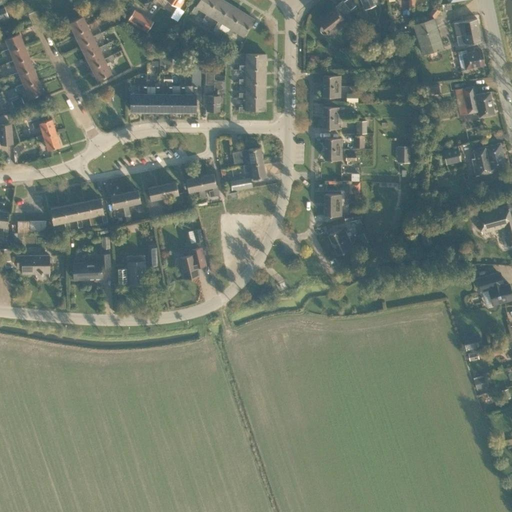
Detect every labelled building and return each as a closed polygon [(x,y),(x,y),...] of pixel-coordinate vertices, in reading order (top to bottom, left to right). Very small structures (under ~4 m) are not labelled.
[(242,36),(254,17),(225,0),(196,0),(191,10),(201,16),(201,17),(218,27),(220,23),(242,36)] [(355,5),(350,0),(345,0),(343,1),(350,10),(355,5)] [(360,0),(364,9),(373,5),(371,0),(360,0)] [(349,10),(342,1),(324,15),(325,16),(318,22),(321,25),(320,26),(320,31),(322,33),(323,34),(329,33),(332,36),(339,31),(335,27),(344,19),(342,16),(349,10)] [(0,20),(8,17),(5,7),(0,8),(0,20)] [(130,20),(144,28),(149,19),(136,11),(130,20)] [(66,20),(94,81),(110,73),(82,13),(66,20)] [(120,23),(126,20),(122,14),(117,17),(120,23)] [(443,48),(434,18),(414,24),(423,54),(443,48)] [(475,18),(453,23),(456,36),(462,34),(464,44),(480,41),(475,18)] [(410,33),(409,27),(400,28),(401,35),(410,33)] [(25,99),(41,93),(18,30),(0,36),(0,44),(5,43),(25,99)] [(466,53),(465,49),(456,51),(460,70),(472,68),(473,66),(484,64),(481,50),(466,53)] [(191,63),(191,85),(192,85),(197,85),(199,85),(200,85),(201,63),(191,63)] [(210,93),(210,110),(220,110),(220,102),(225,102),(225,72),(206,72),(206,83),(213,83),(213,93),(210,93)] [(323,86),(340,86),(340,75),(323,75),(323,86)] [(166,82),(167,85),(172,85),(172,76),(164,76),(164,82),(166,82)] [(440,94),(439,84),(424,86),(426,96),(440,94)] [(144,110),(144,94),(147,94),(147,85),(142,85),(142,94),(131,94),(131,110),(144,110)] [(156,110),(156,94),(159,94),(159,85),(154,85),(154,94),(147,94),(144,94),(144,110),(156,110)] [(169,110),(169,94),(172,94),(172,85),(167,85),(167,94),(159,94),(156,94),(156,110),(169,110)] [(182,111),(182,94),(184,94),(184,85),(180,85),(180,94),(172,94),(169,94),(169,110),(182,111)] [(195,111),(195,95),(197,95),(197,85),(192,85),(192,94),(184,94),(182,94),(182,111),(195,111)] [(247,85),(246,98),(264,99),(267,99),(267,93),(268,93),(268,86),(247,85)] [(340,86),(323,86),(323,97),(339,97),(340,86)] [(475,94),(473,86),(455,90),(457,99),(446,101),(449,115),(459,113),(460,114),(477,111),(479,117),(494,114),(490,91),(475,94)] [(246,98),(246,114),(264,114),(264,99),(246,98)] [(323,117),(339,118),(339,107),(323,107),(323,115),(323,117)] [(52,116),(40,119),(39,112),(27,114),(28,121),(32,120),(33,126),(39,125),(43,149),(58,146),(52,116)] [(339,118),(323,117),(322,128),(339,129),(339,118)] [(355,133),(366,133),(366,120),(355,120),(355,133)] [(11,124),(0,124),(0,137),(1,145),(13,144),(11,124)] [(354,147),(364,147),(364,135),(354,135),(354,147)] [(324,149),(341,149),(341,138),(324,138),(324,149)] [(248,141),(247,163),(268,164),(269,149),(255,148),(256,142),(248,141)] [(18,153),(24,147),(19,142),(13,148),(18,153)] [(506,166),(500,143),(473,150),(474,157),(472,158),(476,175),(491,172),(490,170),(506,166)] [(410,146),(397,146),(397,162),(410,162),(410,146)] [(443,151),(446,164),(461,160),(458,148),(443,151)] [(341,149),(324,149),(324,160),(341,160),(341,149)] [(247,163),(247,177),(267,178),(268,164),(247,163)] [(182,178),(185,191),(210,186),(212,196),(220,194),(215,171),(182,178)] [(230,182),(232,190),(252,187),(250,178),(230,182)] [(144,186),(147,199),(179,193),(177,179),(144,186)] [(139,188),(107,195),(110,207),(141,200),(139,188)] [(324,205),(340,205),(341,194),(324,194),(324,205)] [(49,223),(106,212),(103,196),(46,207),(49,223)] [(19,198),(7,198),(7,215),(15,215),(15,224),(20,224),(20,215),(19,198)] [(32,198),(19,198),(20,215),(32,214),(32,218),(39,218),(39,206),(33,206),(32,198)] [(340,205),(324,205),(324,216),(340,216),(340,205)] [(507,205),(476,213),(481,233),(504,227),(506,236),(504,236),(506,245),(508,244),(509,246),(511,244),(511,222),(507,205)] [(345,221),(361,219),(360,211),(344,214),(345,221)] [(354,226),(357,232),(363,229),(361,223),(354,226)] [(333,245),(348,238),(343,228),(328,235),(333,245)] [(193,230),(196,242),(203,240),(200,229),(193,230)] [(419,234),(422,247),(432,245),(428,231),(419,234)] [(17,245),(20,245),(21,233),(10,233),(10,247),(17,247),(17,245)] [(101,237),(102,249),(110,248),(109,236),(101,237)] [(353,248),(348,238),(333,245),(338,255),(353,248)] [(362,246),(368,243),(365,238),(360,241),(362,246)] [(148,247),(149,265),(157,265),(156,247),(148,247)] [(203,263),(199,247),(192,249),(193,254),(179,257),(184,279),(199,275),(196,264),(203,263)] [(0,248),(0,260),(11,260),(10,248),(0,248)] [(73,263),(74,280),(83,279),(83,278),(101,277),(101,267),(110,267),(109,253),(98,253),(99,261),(73,263)] [(145,268),(144,254),(126,255),(127,269),(118,269),(119,283),(146,282),(145,272),(144,272),(144,268),(145,268)] [(41,273),(41,274),(43,274),(43,272),(49,272),(49,255),(17,255),(17,267),(22,267),(22,273),(41,273)] [(503,285),(499,270),(479,276),(483,290),(488,289),(492,305),(511,299),(511,295),(509,283),(503,285)] [(443,280),(450,278),(449,272),(442,274),(443,280)] [(466,350),(482,346),(479,333),(462,337),(466,350)] [(478,358),(477,351),(468,353),(469,360),(478,358)] [(476,389),(487,386),(484,376),(473,379),(476,389)] [(501,390),(503,398),(510,396),(508,388),(501,390)]
